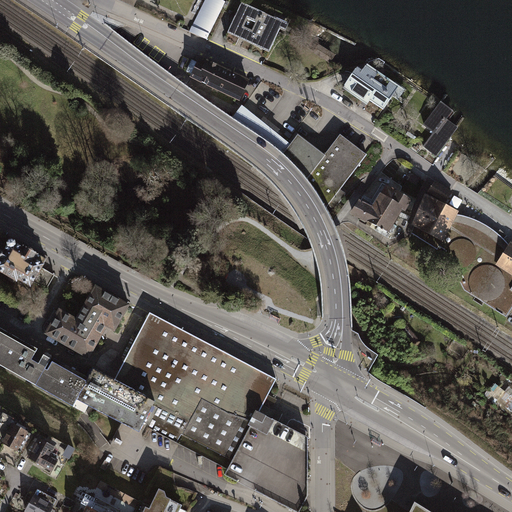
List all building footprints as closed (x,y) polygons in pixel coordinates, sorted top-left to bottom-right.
[(224,3),(218,0),(204,0),(189,32),(206,40),(224,3)] [(240,3),(225,33),(267,53),(278,29),(283,31),(287,25),(240,3)] [(322,47),(316,44),(310,56),(325,64),(332,52),(322,47)] [(190,75),(189,78),(215,90),(225,69),(206,60),(205,62),(198,59),(196,63),(191,61),(186,72),(190,75)] [(362,71),(357,67),(342,89),(366,105),(369,101),(383,110),(392,97),(397,100),(404,90),(366,64),(362,71)] [(250,81),(225,69),(215,90),(239,102),(250,81)] [(445,144),(457,128),(456,127),(447,121),(453,113),(441,103),(423,126),(434,134),(424,148),(435,157),(445,144)] [(292,144),(242,107),(226,124),(279,158),(292,144)] [(366,154),(341,135),(324,156),(306,180),(301,186),(327,206),(366,154)] [(292,144),(279,158),(306,180),(324,156),(297,136),(292,144)] [(452,193),(435,182),(428,192),(446,203),(452,193)] [(372,207),(359,200),(350,215),(367,224),(368,223),(389,233),(402,211),(405,213),(412,201),(387,185),(372,207)] [(458,214),(428,198),(415,225),(447,243),(450,254),(456,272),(465,290),(507,317),(511,308),(511,244),(510,247),(503,239),(491,229),(479,222),(467,218),(457,216),(458,214)] [(45,256),(14,238),(0,263),(0,270),(28,286),(45,256)] [(59,312),(48,333),(89,356),(106,325),(115,330),(128,306),(95,288),(77,322),(59,312)] [(38,350),(0,328),(0,365),(89,416),(94,407),(140,431),(143,425),(228,469),(225,475),(296,511),(300,511),(309,497),(308,438),(286,427),(260,414),(277,380),(150,313),(115,381),(94,370),(88,378),(54,359),(48,371),(46,369),(51,360),(44,355),(39,364),(32,360),(38,350)] [(280,319),(271,314),(269,318),(278,323),(280,319)] [(412,339),(402,326),(393,332),(403,345),(412,339)] [(511,398),(493,386),(487,395),(483,400),(511,420),(511,398)] [(30,434),(14,424),(2,443),(19,453),(30,434)] [(57,442),(40,433),(28,457),(54,471),(63,453),(54,448),(57,442)] [(383,443),(373,438),(370,442),(380,448),(383,443)] [(179,511),(183,503),(172,497),(174,493),(162,487),(152,508),(147,505),(143,511),(179,511)] [(35,495),(26,509),(31,511),(52,511),(55,508),(35,495)] [(435,511),(413,498),(405,511),(435,511)] [(112,511),(92,501),(86,511),(112,511)]
